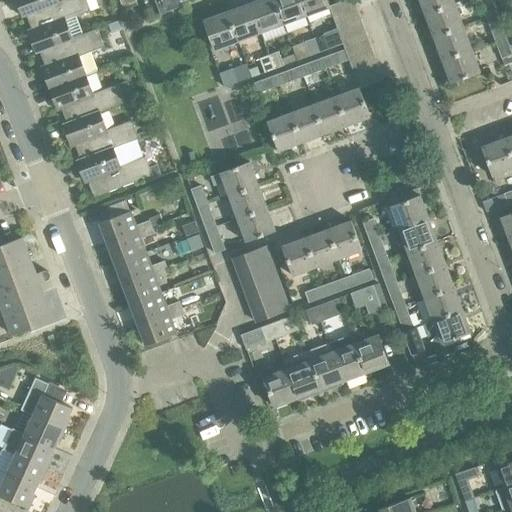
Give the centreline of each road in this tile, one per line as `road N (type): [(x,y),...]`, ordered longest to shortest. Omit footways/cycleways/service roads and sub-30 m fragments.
road 1 (residential): [(207,359),(239,447),(511,345)]
road 2 (residential): [(511,339),(431,119)]
road 3 (residential): [(119,391),(113,355),(49,190)]
road 4 (residential): [(337,210),(319,163),(431,119)]
road 5 (residential): [(49,190),(0,68)]
road 6 (residential): [(69,511),(119,391)]
road 7 (residential): [(431,119),(387,0)]
